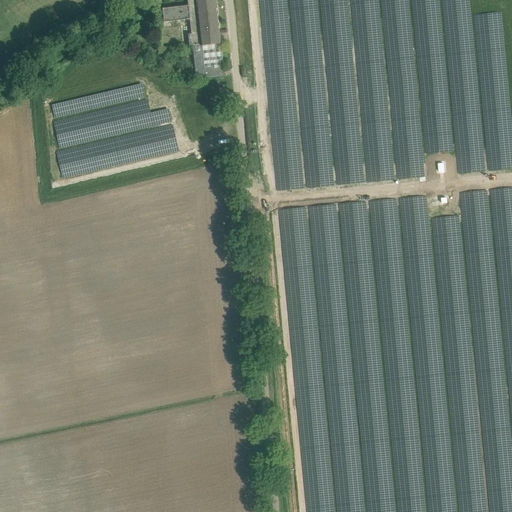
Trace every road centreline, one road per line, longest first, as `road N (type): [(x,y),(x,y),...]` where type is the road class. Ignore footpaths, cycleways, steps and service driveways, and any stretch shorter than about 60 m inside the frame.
road 1 (unclassified): [(277,511),(229,0)]
road 2 (track): [(247,194),(268,200),(511,177)]
